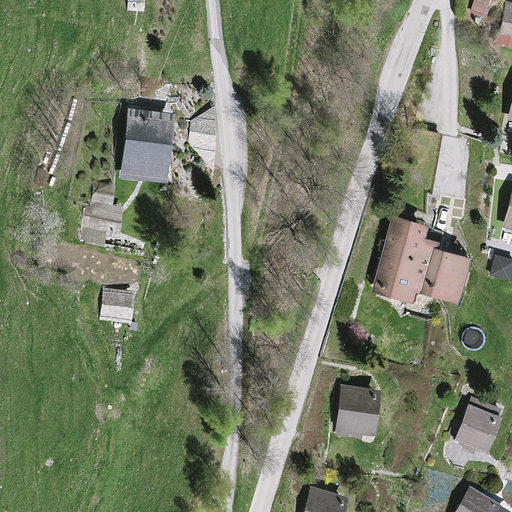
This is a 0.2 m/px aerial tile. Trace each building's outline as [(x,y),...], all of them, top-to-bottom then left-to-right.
[(511,3),(508,2),(503,32),(511,33),(511,3)] [(511,73),(505,72),(496,120),(511,122),(511,73)] [(174,116),(131,111),(124,175),(167,180),(174,116)] [(466,259),(437,251),(439,244),(425,240),(429,227),(395,218),(376,289),(412,299),(415,286),(426,288),(456,297),(466,259)] [(133,293),(107,290),(103,318),(129,321),(133,293)] [(382,390),(341,385),(336,431),(376,436),(382,390)] [(499,417),(471,406),(459,438),(486,449),(499,417)] [(327,511),(332,496),(298,487),(290,511),(327,511)] [(493,511),(498,505),(471,490),(459,511),(493,511)]
